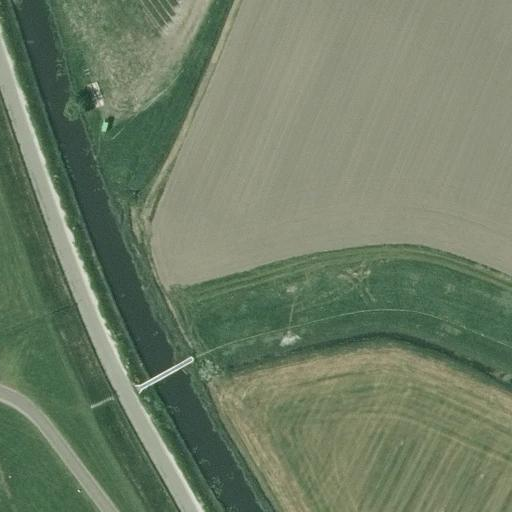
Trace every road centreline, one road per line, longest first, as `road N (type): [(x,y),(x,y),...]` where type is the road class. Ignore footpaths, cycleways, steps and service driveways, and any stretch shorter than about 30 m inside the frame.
road 1 (unclassified): [(190,511),(94,329),(0,64)]
road 2 (unclassified): [(109,511),(34,415),(0,393)]
